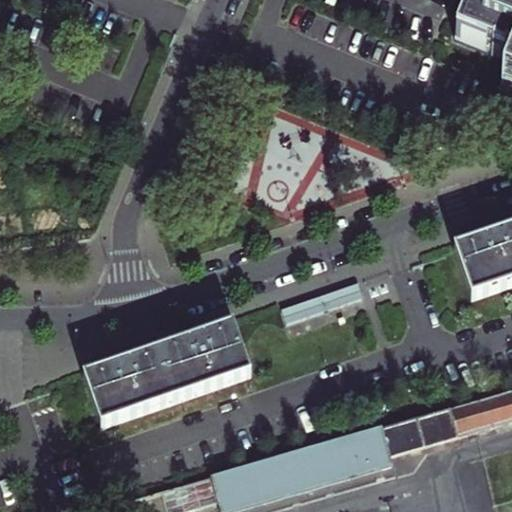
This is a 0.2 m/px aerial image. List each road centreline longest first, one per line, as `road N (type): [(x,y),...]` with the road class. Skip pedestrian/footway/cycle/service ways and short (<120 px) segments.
road 1 (residential): [(139,311),(511,184)]
road 2 (residential): [(139,311),(127,219),(218,0)]
road 3 (residential): [(0,318),(139,311)]
